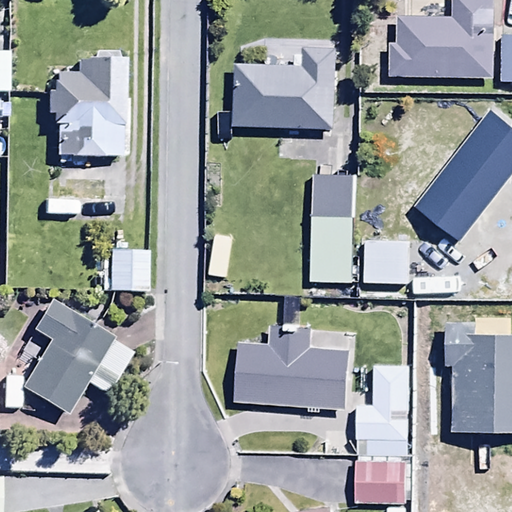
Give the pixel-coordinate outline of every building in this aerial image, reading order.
[(229,64),(229,126),(333,129),(336,52),(289,51),(289,66),(229,64)] [(52,155),(116,159),(122,54),(90,52),(89,57),(72,56),(71,73),(51,72),(50,91),(43,90),(42,117),(54,118),(52,155)] [(380,189),(380,214),(511,214),(511,190),(499,191),(499,144),(405,143),(404,170),(387,170),(387,189),(380,189)] [(358,173),(308,172),(306,283),(355,285),(358,173)] [(100,203),(100,181),(53,181),(53,202),(100,203)] [(407,240),(362,238),(360,283),(404,285),(407,240)] [(147,251),(108,249),(106,290),(144,292),(147,251)] [(130,352),(45,300),(29,328),(48,340),(18,390),(62,417),(82,383),(103,396),(130,352)] [(489,309),(445,308),(444,331),(488,332),(489,309)] [(234,345),(233,401),(340,406),(343,348),(307,346),(308,331),(269,329),(268,346),(234,345)] [(404,457),(407,366),(371,365),(370,405),(353,404),(351,455),(404,457)] [(403,463),(351,462),(351,505),(401,507),(403,463)] [(293,511),(329,511),(328,502),(293,508),(293,511)]
